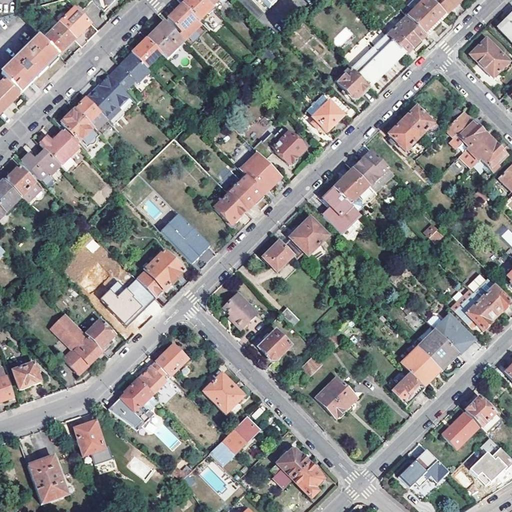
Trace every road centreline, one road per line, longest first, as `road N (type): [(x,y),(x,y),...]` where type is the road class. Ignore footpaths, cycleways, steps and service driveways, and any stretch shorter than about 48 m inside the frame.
road 1 (residential): [(437,55),(183,304)]
road 2 (residential): [(183,304),(359,484)]
road 3 (residential): [(183,304),(91,394),(0,429)]
road 4 (residential): [(152,0),(0,149)]
road 5 (residential): [(511,335),(359,484)]
